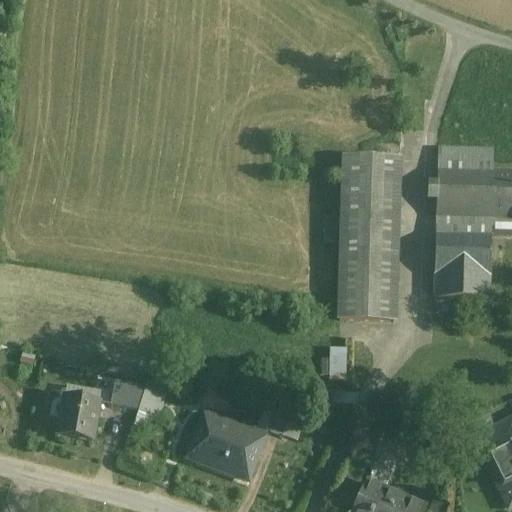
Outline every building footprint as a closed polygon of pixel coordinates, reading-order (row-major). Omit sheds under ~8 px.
[(437,172),(486,174),(487,154),(438,153),(437,172)] [(399,164),(343,165),(344,326),(401,325),(399,164)] [(436,217),(492,220),(511,220),(511,174),(486,174),(437,172),(436,217)] [(435,238),(491,239),(492,220),(436,217),(435,238)] [(434,277),(490,279),(491,239),(435,238),(434,277)] [(490,279),(434,277),(434,300),(489,302),(490,279)] [(350,381),(350,349),(331,349),(330,381),(350,381)] [(129,386),(114,384),(109,408),(125,411),(129,386)] [(145,389),(129,386),(125,411),(138,413),(145,389)] [(163,393),(145,389),(138,413),(154,417),(154,418),(156,418),(158,408),(162,394),(163,394),(163,393)] [(98,405),(64,399),(57,438),(91,444),(98,405)] [(292,413),(274,406),(265,432),(282,438),(292,413)] [(263,441),(203,418),(196,438),(203,441),(197,456),(226,467),(223,475),(247,484),(256,458),(254,457),(260,441),(262,442),(263,441)] [(511,423),(474,442),(485,463),(496,458),(507,479),(496,485),(506,505),(511,502),(511,423)] [(226,467),(197,456),(203,441),(196,438),(188,461),(223,475),(226,467)] [(257,457),(262,442),(260,441),(254,457),(257,457)] [(496,458),(485,463),(496,485),(507,479),(496,458)] [(424,511),(425,511),(366,486),(354,511),(424,511)]
